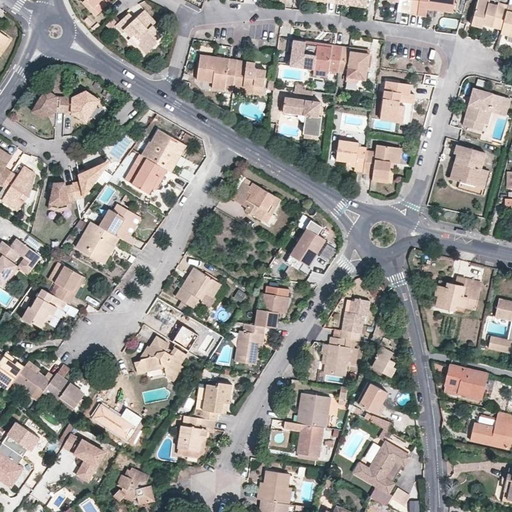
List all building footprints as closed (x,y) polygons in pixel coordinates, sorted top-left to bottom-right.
[(87,0),(86,0),(84,2),(91,10),(94,7),(87,0)] [(87,0),(94,7),(91,10),(96,15),(107,4),(103,0),(87,0)] [(388,0),(400,1),(400,0),(411,0),(411,6),(410,13),(418,14),(420,0),(388,0)] [(420,0),(418,14),(427,16),(428,8),(437,10),(438,4),(454,6),(455,0),(420,0)] [(483,24),(484,20),(493,22),(492,26),(501,28),(508,7),(489,2),(489,0),(478,0),(472,24),(483,27),(483,24)] [(438,4),(437,10),(453,12),(454,6),(438,4)] [(511,5),(508,4),(508,7),(501,28),(501,32),(508,34),(511,35),(511,5)] [(130,36),(134,33),(141,41),(138,44),(145,53),(157,43),(155,41),(161,35),(153,25),(156,22),(145,10),(135,19),(129,13),(121,19),(115,25),(121,30),(123,28),(130,36)] [(0,42),(4,45),(9,37),(0,30),(0,42)] [(138,44),(141,41),(134,33),(130,36),(138,44)] [(332,45),(331,48),(315,46),(315,43),(294,40),(290,66),(312,69),(312,65),(329,68),(328,70),(339,72),(343,46),(332,45)] [(367,79),(370,53),(350,51),(350,48),(343,46),(339,72),(347,73),(346,79),(357,81),(358,81),(359,78),(367,79)] [(197,79),(202,80),(212,81),(211,88),(225,89),(226,84),(234,85),(237,60),(200,55),(197,79)] [(263,95),(266,70),(255,69),(255,62),(237,60),(234,85),(236,85),(250,87),(249,93),(263,95)] [(410,82),(386,78),(381,114),(403,117),(405,100),(413,102),(414,92),(409,91),(410,82)] [(356,91),(357,81),(346,79),(345,89),(356,91)] [(236,85),(235,95),(249,96),(249,93),(250,87),(236,85)] [(98,95),(84,87),(72,97),(65,96),(64,110),(72,110),(76,112),(86,118),(89,111),(91,111),(97,101),(95,100),(98,95)] [(483,130),(486,122),(490,107),(503,110),(507,96),(475,87),(472,95),(475,96),(473,104),(470,103),(464,124),(483,130)] [(42,94),(41,94),(36,101),(37,102),(32,109),(42,116),(49,112),(53,111),(55,110),(64,110),(65,96),(57,96),(45,89),(42,94)] [(322,103),(323,99),(286,94),(284,109),(285,109),(307,112),(306,119),(305,131),(306,132),(319,134),(321,133),(324,113),(321,113),(321,108),(325,108),(325,105),(324,104),(322,103)] [(490,123),(493,112),(506,115),(511,98),(507,96),(503,110),(490,107),(486,122),(490,123)] [(403,117),(411,118),(413,102),(405,100),(403,117)] [(285,112),(300,114),(300,118),(306,119),(307,112),(285,109),(285,112)] [(175,163),(172,161),(177,152),(181,154),(186,144),(159,129),(152,142),(150,141),(142,154),(168,169),(171,171),(175,163)] [(337,161),(347,162),(356,163),(355,167),(355,171),(363,172),(366,151),(367,148),(358,147),(358,142),(339,140),(337,161)] [(397,147),(378,144),(376,152),(366,151),(363,172),(363,173),(373,174),(373,177),(389,179),(391,163),(396,164),(397,147)] [(460,145),(458,153),(451,178),(458,180),(479,186),(484,168),(481,167),(485,151),(460,145)] [(11,154),(0,146),(0,181),(2,183),(9,173),(4,169),(6,166),(9,162),(7,160),(11,154)] [(172,161),(175,163),(181,154),(177,152),(172,161)] [(157,189),(168,169),(142,154),(140,153),(126,179),(150,193),(153,187),(157,189)] [(101,163),(104,170),(111,159),(101,163)] [(76,200),(84,198),(95,182),(104,170),(101,163),(79,172),(80,179),(81,183),(73,185),(74,187),(76,200)] [(22,177),(20,180),(16,177),(9,173),(2,183),(9,188),(2,198),(19,209),(25,200),(20,197),(24,192),(29,195),(30,196),(36,171),(25,164),(18,174),(18,175),(22,177)] [(479,186),(485,188),(490,170),(484,168),(479,186)] [(12,169),(9,173),(16,177),(18,175),(18,174),(12,169)] [(233,199),(244,181),(246,178),(244,176),(231,197),(233,199)] [(227,181),(222,178),(218,185),(222,188),(227,181)] [(65,180),(53,182),(47,209),(60,212),(71,210),(70,203),(76,201),(76,200),(74,187),(67,189),(66,184),(65,180)] [(479,186),(458,180),(456,186),(477,192),(479,186)] [(245,206),(248,199),(251,201),(248,208),(246,210),(261,219),(267,210),(270,212),(274,205),(271,204),(276,196),(267,190),(266,191),(261,188),(262,187),(253,182),(251,185),(244,181),(233,199),(245,206)] [(20,197),(25,200),(29,195),(24,192),(20,197)] [(270,212),(267,210),(261,219),(267,223),(281,199),(276,196),(271,204),(274,205),(270,212)] [(119,203),(114,210),(111,208),(100,225),(120,237),(123,238),(127,232),(137,214),(119,203)] [(127,232),(131,235),(142,216),(137,214),(127,232)] [(304,227),(310,218),(303,214),(297,223),(304,227)] [(312,218),(306,226),(308,227),(318,234),(323,225),(312,218)] [(102,261),(109,248),(112,250),(120,237),(100,225),(91,221),(77,247),(102,261)] [(318,234),(308,227),(291,254),(304,262),(309,265),(319,250),(322,251),(328,240),(318,234)] [(137,238),(131,235),(127,232),(123,238),(133,245),(137,238)] [(0,243),(0,281),(3,283),(17,263),(15,261),(20,253),(26,257),(35,263),(41,253),(17,236),(12,244),(4,238),(0,243)] [(102,261),(105,263),(112,250),(109,248),(102,261)] [(319,250),(309,265),(312,267),(322,251),(319,250)] [(304,262),(291,254),(286,261),(299,269),(304,262)] [(26,257),(20,265),(29,272),(35,263),(26,257)] [(64,265),(58,261),(48,278),(55,282),(64,265)] [(3,283),(6,285),(20,265),(17,263),(3,283)] [(64,265),(55,282),(60,285),(55,294),(67,302),(70,304),(83,283),(80,281),(83,275),(65,264),(64,265)] [(200,270),(194,267),(176,296),(194,306),(200,297),(201,299),(206,291),(212,295),(214,296),(221,283),(200,270)] [(437,305),(455,309),(456,304),(474,308),(479,289),(464,286),(466,278),(457,276),(455,283),(446,281),(445,286),(438,285),(436,293),(439,294),(437,305)] [(466,278),(464,286),(479,289),(481,280),(466,277),(466,278)] [(262,309),(278,312),(283,313),(284,311),(287,311),(289,296),(278,294),(280,286),(267,285),(262,309)] [(289,296),(290,288),(280,286),(278,294),(289,296)] [(47,318),(50,312),(54,315),(58,308),(63,310),(67,302),(55,294),(42,287),(32,306),(29,305),(22,318),(31,323),(32,322),(42,327),(47,318)] [(201,299),(208,302),(212,295),(206,291),(201,299)] [(360,332),(362,332),(364,314),(368,315),(370,300),(356,298),(356,300),(354,312),(349,311),(345,311),(342,329),(345,329),(344,337),(355,340),(367,341),(367,336),(361,335),(360,334),(360,332)] [(511,300),(500,298),(496,316),(511,319),(510,326),(508,336),(507,339),(491,335),(488,348),(511,352),(511,300)] [(278,312),(262,309),(258,308),(255,324),(261,325),(266,325),(276,327),(278,312)] [(396,362),(389,358),(393,351),(390,349),(392,345),(389,343),(391,340),(386,337),(390,331),(384,326),(385,324),(378,321),(374,332),(383,338),(380,343),(381,344),(375,357),(376,358),(372,365),(391,376),(396,368),(394,366),(396,362)] [(255,324),(244,322),(244,330),(240,329),(236,360),(256,363),(258,348),(260,332),(265,332),(266,325),(261,325),(255,324)] [(182,326),(173,341),(190,351),(199,337),(182,326)] [(334,336),(341,337),(344,337),(345,329),(342,329),(335,328),(334,336)] [(174,346),(172,349),(169,348),(169,343),(158,336),(151,346),(149,345),(139,360),(136,361),(138,373),(151,371),(150,367),(162,364),(166,367),(166,370),(166,372),(167,376),(174,381),(183,365),(181,364),(187,355),(184,353),(182,351),(179,349),(174,346)] [(330,344),(329,343),(326,364),(325,372),(345,375),(350,346),(354,347),(355,340),(344,337),(341,337),(334,336),(331,336),(330,344)] [(0,378),(3,380),(1,383),(8,389),(12,383),(24,365),(17,361),(15,363),(4,356),(0,352),(0,378)] [(17,361),(18,360),(7,352),(4,356),(15,363),(17,361)] [(39,371),(41,368),(29,359),(25,364),(38,373),(39,371)] [(482,398),(489,370),(450,361),(445,384),(458,388),(457,392),(482,398)] [(71,369),(63,363),(57,373),(64,378),(71,369)] [(39,371),(38,373),(25,364),(24,365),(12,383),(37,400),(43,391),(51,380),(39,371)] [(72,411),(85,393),(64,378),(57,373),(51,380),(43,391),(72,411)] [(320,383),(321,375),(307,373),(305,381),(320,383)] [(219,412),(223,412),(224,402),(228,403),(230,403),(233,383),(219,381),(218,385),(206,383),(201,417),(214,419),(218,420),(219,412)] [(388,391),(370,382),(359,403),(377,413),(388,391)] [(457,392),(458,388),(445,384),(443,389),(443,391),(456,395),(457,392)] [(330,396),(306,393),(304,406),(300,405),(297,423),(324,427),(326,427),(330,396)] [(91,420),(128,443),(143,419),(126,408),(121,416),(101,404),(91,420)] [(511,446),(511,414),(499,411),(497,419),(480,416),(479,422),(476,421),(473,434),(485,437),(484,442),(511,449),(511,446)] [(391,422),(372,413),(369,419),(388,429),(391,422)] [(200,451),(201,438),(206,439),(208,429),(213,430),(214,419),(201,417),(185,415),(183,425),(181,425),(178,448),(199,450),(200,451)] [(41,437),(18,420),(3,442),(23,456),(29,448),(32,450),(41,437)] [(77,423),(71,421),(59,439),(64,444),(72,431),(77,423)] [(284,427),(301,430),(297,452),(320,455),(324,427),(297,423),(285,421),(284,427)] [(382,440),(387,431),(383,428),(379,438),(382,440)] [(92,474),(106,451),(80,436),(72,431),(64,444),(63,445),(71,450),(73,447),(76,450),(75,452),(85,458),(80,467),(92,474)] [(391,480),(402,462),(405,463),(410,454),(385,440),(370,466),(363,462),(359,462),(356,468),(356,472),(377,484),(389,491),(394,482),(391,480)] [(18,465),(23,456),(3,442),(0,446),(0,477),(12,486),(24,468),(18,465)] [(178,448),(178,454),(198,456),(199,450),(178,448)] [(92,474),(80,467),(76,474),(88,481),(92,474)] [(122,473),(118,484),(123,486),(122,489),(120,488),(114,494),(121,500),(124,497),(132,500),(134,498),(138,496),(139,503),(140,503),(154,499),(151,485),(149,485),(147,481),(149,474),(131,467),(130,469),(128,468),(125,474),(122,473)] [(289,503),(291,486),(288,486),(289,472),(267,469),(265,481),(264,492),(259,491),(257,491),(256,498),(260,499),(289,503)] [(393,493),(389,491),(377,484),(371,494),(387,503),(393,493)] [(393,494),(392,496),(405,502),(409,493),(401,489),(397,496),(393,494)] [(261,508),(260,511),(287,511),(289,503),(260,499),(259,508),(261,508)] [(419,511),(420,500),(410,500),(410,511),(419,511)] [(289,503),(287,511),(294,511),(296,504),(289,503)] [(325,511),(351,511),(353,510),(338,503),(334,511),(328,508),(325,511)]
